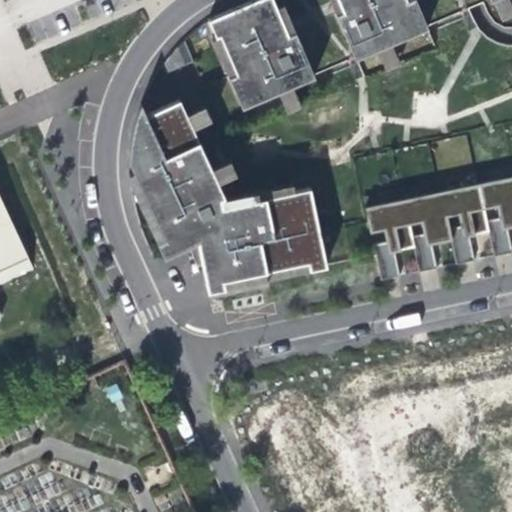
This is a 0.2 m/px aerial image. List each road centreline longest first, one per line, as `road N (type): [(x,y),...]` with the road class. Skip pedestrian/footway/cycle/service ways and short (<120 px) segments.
road 1 (residential): [(179,369),(116,229),(104,149),(131,65),(163,23),(194,0)]
road 2 (residential): [(511,284),(224,345),(179,369)]
road 3 (residential): [(245,511),(179,369)]
road 4 (unknown): [(314,511),(268,397)]
